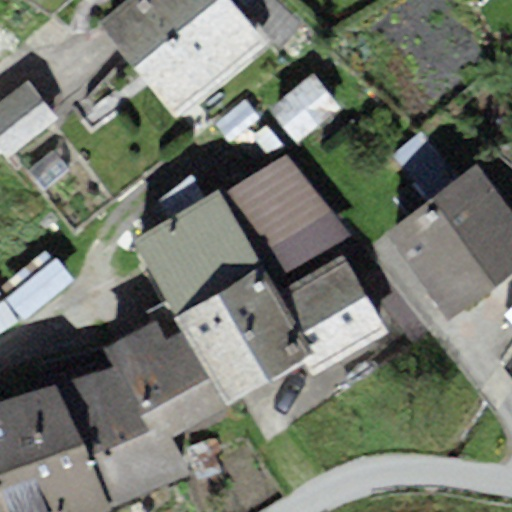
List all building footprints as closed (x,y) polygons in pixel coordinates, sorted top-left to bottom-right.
[(235,0),(127,0),(99,23),(177,119),(271,42),(235,0)] [(30,79),(0,102),(0,147),(11,160),(62,120),(30,79)] [(289,153),(223,190),(276,280),(353,233),(289,153)] [(511,209),(480,167),(391,234),(452,316),(511,271),(511,209)] [(217,189),(131,240),(177,319),(257,271),(264,268),(217,189)] [(386,330),(342,253),(279,286),(320,365),(386,330)] [(307,360),(257,271),(177,319),(183,328),(225,404),(307,360)] [(158,320),(107,347),(116,365),(154,442),(173,434),(228,410),(225,404),(183,328),(167,336),(158,320)] [(116,365),(58,382),(110,510),(191,477),(173,434),(154,442),(116,365)] [(58,382),(0,400),(0,511),(105,511),(110,510),(58,382)]
